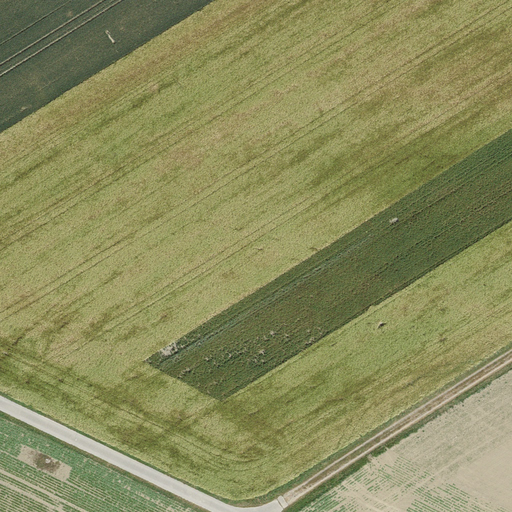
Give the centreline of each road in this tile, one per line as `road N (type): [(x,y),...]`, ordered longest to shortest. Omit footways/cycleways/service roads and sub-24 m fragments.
road 1 (track): [(268,511),(511,360)]
road 2 (track): [(0,404),(225,511)]
